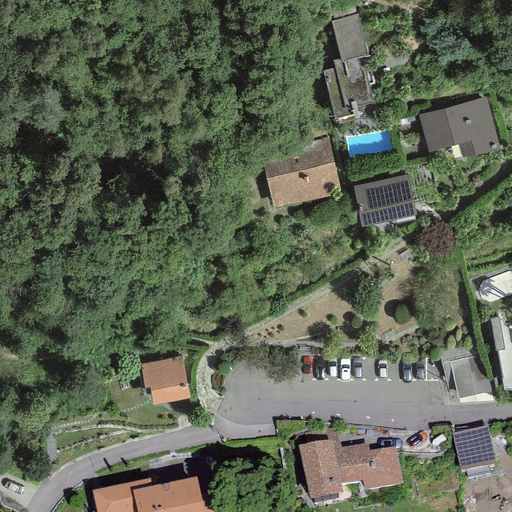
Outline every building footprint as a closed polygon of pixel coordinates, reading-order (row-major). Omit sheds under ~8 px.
[(350,12),(328,17),(342,71),(334,72),(335,84),(324,87),(327,103),(347,101),(348,109),(354,109),(354,103),(369,100),(364,81),(368,79),(350,12)] [(486,94),(418,113),(428,148),(458,140),(462,154),(499,143),(486,94)] [(333,182),(326,144),(290,150),(286,145),(271,151),(273,165),(266,166),(268,184),(281,182),(283,193),(333,182)] [(401,175),(353,184),(359,211),(390,206),(392,217),(409,213),(401,175)] [(499,314),(490,316),(495,343),(497,342),(505,383),(511,382),(511,319),(505,321),(504,318),(500,320),(499,314)] [(486,356),(456,362),(462,393),(492,388),(486,356)] [(181,390),(176,358),(154,360),(138,366),(139,378),(150,377),(150,390),(160,390),(160,393),(181,390)] [(488,429),(452,436),(460,475),(496,468),(488,429)] [(330,446),(297,454),(305,496),(358,483),(360,490),(394,484),(386,452),(363,456),(361,448),(332,456),(330,446)] [(134,496),(131,487),(121,490),(93,495),(96,511),(228,511),(227,494),(201,500),(197,484),(134,496)]
